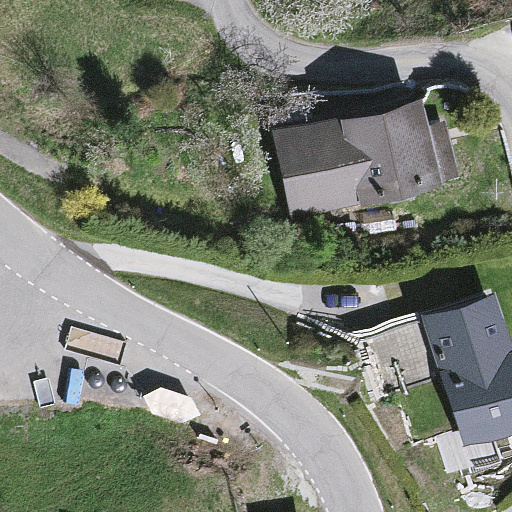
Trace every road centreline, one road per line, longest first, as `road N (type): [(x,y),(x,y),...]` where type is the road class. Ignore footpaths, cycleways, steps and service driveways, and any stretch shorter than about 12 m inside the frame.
road 1 (residential): [(354,511),(323,447),(280,405),(0,240)]
road 2 (unclassified): [(511,90),(466,61),(358,68),(288,61),(242,30),(227,0)]
